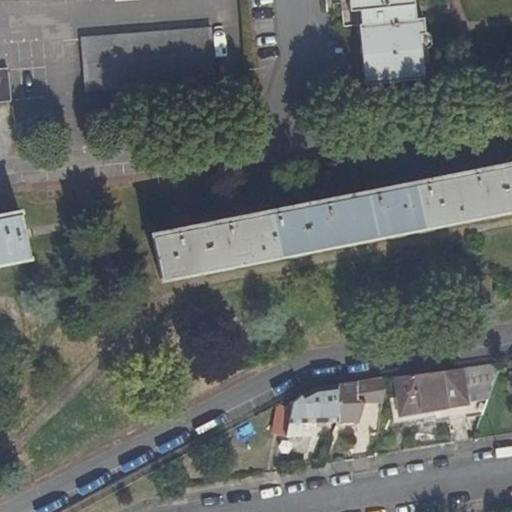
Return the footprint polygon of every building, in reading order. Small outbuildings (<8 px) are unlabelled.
[(345,0),(348,26),(361,25),(363,39),(370,38),(373,83),(426,78),(423,36),(428,35),(427,19),(419,19),(416,0),(345,0)] [(214,83),(212,33),(81,38),(84,88),(214,83)] [(367,83),(373,83),(370,38),(363,39),(367,83)] [(0,94),(14,94),(11,68),(0,68),(0,94)] [(511,207),(511,160),(154,230),(163,274),(511,207)] [(0,261),(30,256),(21,211),(0,214),(0,261)] [(429,371),(403,375),(395,376),(397,391),(398,394),(401,412),(448,405),(488,399),(499,362),(461,367),(429,371)] [(337,383),(336,420),(358,420),(364,401),(357,399),(356,381),(337,383)] [(302,420),(336,420),(337,383),(316,386),(302,393),(301,400),(295,400),(293,410),(288,435),(303,435),(302,420)] [(488,399),(448,405),(401,412),(398,394),(390,396),(392,410),(395,422),(437,415),(439,421),(442,421),(483,414),(488,399)] [(274,433),(288,435),(293,410),(278,407),(274,433)]
